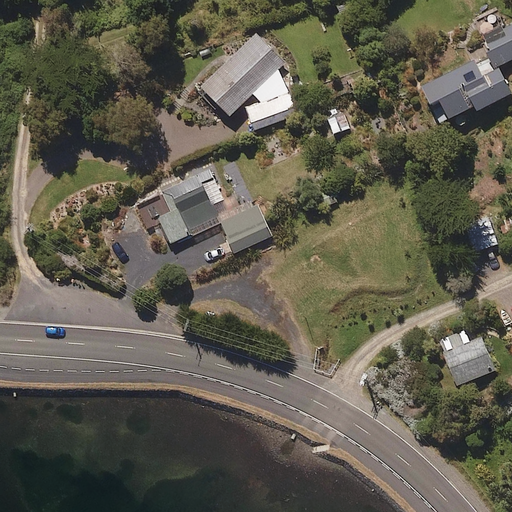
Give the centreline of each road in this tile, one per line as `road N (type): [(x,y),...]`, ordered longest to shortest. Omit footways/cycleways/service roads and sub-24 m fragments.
road 1 (secondary): [(0,338),(159,350),(224,365),(334,411)]
road 2 (unclassified): [(334,411),(368,349),(401,326),(511,282)]
road 3 (secondary): [(334,411),(423,476),(456,511)]
